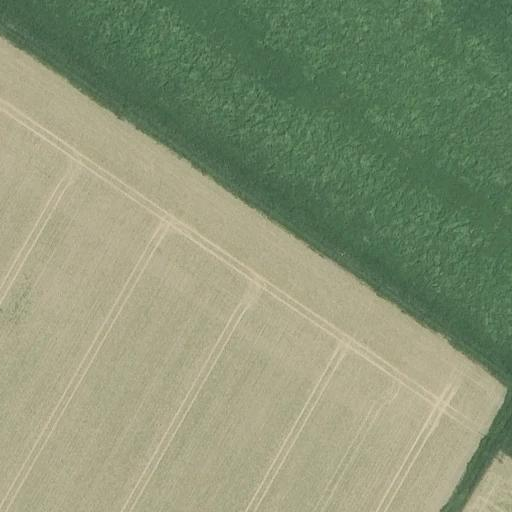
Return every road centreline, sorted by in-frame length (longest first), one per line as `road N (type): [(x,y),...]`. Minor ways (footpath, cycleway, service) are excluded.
road 1 (track): [(0,29),(511,383)]
road 2 (track): [(452,511),(511,406)]
